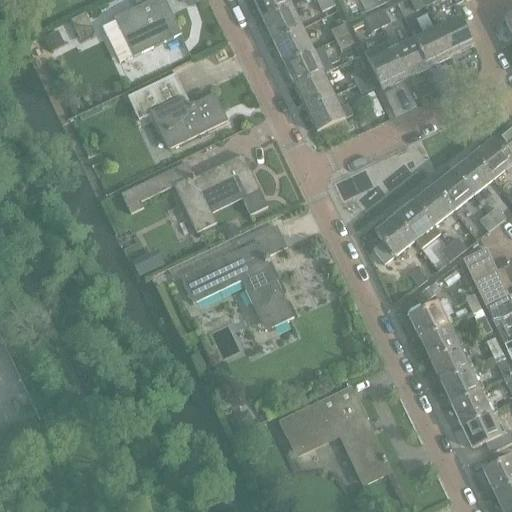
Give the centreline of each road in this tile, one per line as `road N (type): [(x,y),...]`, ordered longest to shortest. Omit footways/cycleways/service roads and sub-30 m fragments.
road 1 (residential): [(465,511),(305,174)]
road 2 (residential): [(305,174),(506,79)]
road 3 (residential): [(305,174),(222,0)]
